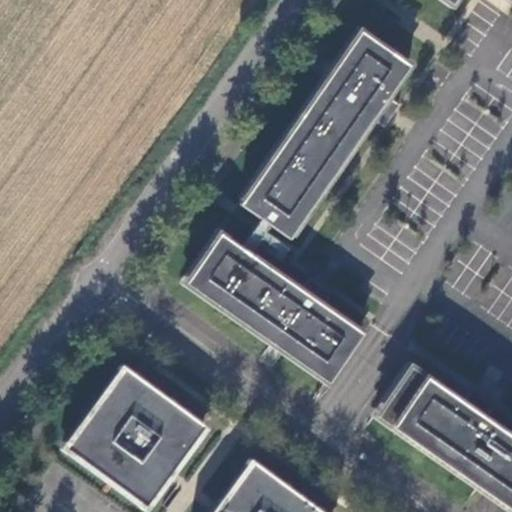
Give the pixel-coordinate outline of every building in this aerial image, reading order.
[(237,202),(287,237),(371,118),(384,126),(391,115),(399,104),(387,95),(409,64),(359,29),(237,202)] [(300,289),(217,230),(182,280),(325,382),(360,332),(322,304),(330,292),(321,285),(309,277),(300,289)] [(483,398),(470,389),(462,402),(408,364),(374,414),(510,509),(511,506),(511,436),(484,417),(492,404),(483,398)] [(205,424),(123,365),(63,447),(145,506),(205,424)] [(326,511),(252,458),(212,511),(326,511)]
